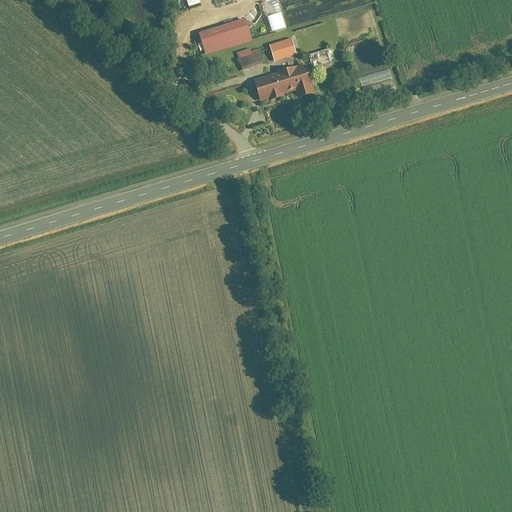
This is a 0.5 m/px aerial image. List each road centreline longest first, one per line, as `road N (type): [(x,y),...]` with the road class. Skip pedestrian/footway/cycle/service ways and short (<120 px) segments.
road 1 (track): [(253,164),(251,193),(311,511)]
road 2 (secondary): [(253,164),(511,85)]
road 3 (secondary): [(0,240),(253,164)]
road 4 (unclassified): [(253,164),(72,0)]
